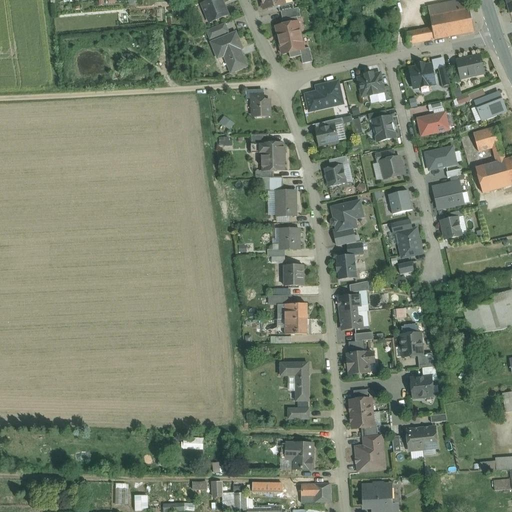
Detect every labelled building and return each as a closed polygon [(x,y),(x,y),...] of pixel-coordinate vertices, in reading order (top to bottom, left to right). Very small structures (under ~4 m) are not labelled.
[(213,0),(202,5),(210,23),(228,16),(221,0),(213,0)] [(262,0),(263,4),(266,3),(267,9),(278,7),(284,6),(284,5),(282,0),(262,0)] [(467,0),(463,0),(428,7),(432,29),(434,41),(474,33),(467,0)] [(292,3),(284,5),(284,6),(278,7),(279,13),(281,12),(294,9),(292,3)] [(294,9),(281,12),(283,21),(292,19),(293,19),(297,18),(300,18),(298,9),(294,9)] [(283,21),(281,21),(282,26),(276,28),(279,41),(301,36),(297,18),(293,19),(292,19),(283,21)] [(225,24),(207,32),(210,40),(228,32),(225,24)] [(432,29),(406,34),(408,46),(434,41),(432,29)] [(236,34),(211,43),(218,59),(224,56),(231,73),(247,67),(240,50),(242,49),(236,34)] [(301,36),(279,41),(282,55),(289,53),(304,50),(304,49),(301,36)] [(309,48),(304,49),(304,50),(289,53),(290,59),(301,56),(302,64),(312,62),(309,48)] [(480,57),(456,62),(460,77),(467,75),(471,78),(475,77),(476,75),(484,73),(480,57)] [(431,65),(410,69),(411,77),(409,80),(412,82),(413,86),(420,85),(420,88),(428,86),(428,83),(434,82),(431,65)] [(446,68),(438,70),(442,87),(450,86),(446,68)] [(380,75),(358,79),(362,95),(369,93),(369,97),(377,95),(377,94),(384,92),(383,88),(380,75)] [(338,85),(331,86),(329,85),(326,86),(324,88),(325,91),(317,92),(318,93),(321,108),(321,109),(333,106),(332,103),(342,101),(338,85)] [(389,87),(383,88),(384,92),(386,102),(392,101),(389,87)] [(470,101),(485,95),(483,90),(468,95),(470,101)] [(500,92),(474,102),(476,108),(481,121),(482,123),(507,113),(500,92)] [(318,93),(306,96),(309,111),(321,108),(318,93)] [(457,106),(470,101),(468,95),(455,100),(457,106)] [(264,96),(252,97),(254,118),(269,117),(268,101),(265,101),(264,99),(264,96)] [(443,109),(442,103),(428,106),(429,112),(443,109)] [(476,108),(471,110),(476,123),(481,121),(476,108)] [(372,121),(387,118),(386,111),(368,115),(369,122),(372,121)] [(449,130),(445,114),(418,120),(421,136),(449,130)] [(231,130),(236,123),(226,116),(221,122),(231,130)] [(387,118),(372,121),(374,126),(376,129),(377,134),(376,138),(377,142),(396,138),(395,133),(392,130),(391,126),(392,122),(391,117),(387,118)] [(342,119),(324,123),(326,129),(334,127),(335,127),(343,125),(342,119)] [(326,129),(316,131),(319,146),(329,143),(329,145),(337,144),(337,142),(338,141),(335,127),(334,127),(326,129)] [(496,128),(473,134),(478,152),(492,148),(496,163),(505,160),(501,146),(496,128)] [(269,135),(251,135),(251,145),(269,144),(269,135)] [(269,144),(251,145),(251,154),(260,154),(263,156),(263,171),(263,172),(273,171),(284,171),(284,162),(285,162),(285,153),(283,153),(283,144),(269,144)] [(456,165),(456,163),(454,153),(452,148),(425,154),(429,171),(456,165)] [(393,151),(376,155),(378,163),(380,162),(395,159),(393,151)] [(460,152),(454,153),(456,163),(462,162),(460,152)] [(346,157),(329,161),(331,169),(342,166),(348,165),(346,157)] [(395,159),(380,162),(384,180),(404,175),(400,158),(395,159)] [(496,163),(476,169),(483,194),(511,185),(505,160),(496,163)] [(331,169),(325,170),(329,188),(346,184),(342,166),(331,169)] [(461,175),(460,170),(446,173),(447,178),(461,175)] [(273,178),(269,178),(270,192),(276,192),(283,192),(283,178),(273,178)] [(433,188),(438,210),(463,204),(461,194),(458,183),(453,184),(433,188)] [(283,192),(276,192),(276,217),(296,217),(296,191),(283,192)] [(408,191),(388,196),(393,215),(412,211),(408,191)] [(467,193),(461,194),(463,204),(469,203),(467,193)] [(336,226),(337,230),(337,231),(337,232),(352,229),(356,228),(354,219),(363,217),(360,202),(332,208),(334,219),(332,222),(332,225),(336,226)] [(462,211),(450,214),(451,219),(457,218),(463,217),(462,211)] [(451,219),(441,222),(445,240),(461,236),(457,218),(451,219)] [(409,220),(392,224),(394,234),(397,234),(397,233),(411,230),(409,220)] [(355,243),(352,229),(337,232),(337,231),(334,232),(337,247),(347,245),(355,243)] [(411,230),(397,233),(397,234),(402,258),(422,254),(416,229),(411,230)] [(299,230),(280,230),(280,245),(280,250),(285,250),(300,250),(299,230)] [(355,243),(347,245),(348,256),(354,256),(364,255),(362,242),(355,243)] [(348,256),(336,257),(337,264),(336,265),(337,273),(338,273),(339,280),(357,279),(354,256),(348,256)] [(414,272),(412,262),(398,265),(400,275),(414,272)] [(303,286),(303,266),(284,266),(284,286),(303,286)] [(367,282),(350,286),(350,293),(368,291),(367,282)] [(511,290),(491,297),(493,302),(463,311),(465,315),(467,324),(471,336),(485,333),(502,330),(511,327),(511,290)] [(276,296),(270,296),(270,306),(278,306),(285,306),(285,305),(291,305),(291,296),(276,296)] [(359,297),(339,299),(340,315),(357,313),(356,307),(360,307),(359,297)] [(291,305),(285,305),(285,306),(278,306),(278,320),(286,320),(305,320),(305,314),(307,314),(307,305),(291,305)] [(357,313),(340,315),(341,323),(340,323),(341,327),(342,331),(363,328),(362,319),(357,319),(357,313)] [(305,325),(305,320),(286,320),(286,334),(285,334),(285,335),(307,335),(307,325),(305,325)] [(337,332),(337,341),(346,341),(345,332),(337,332)] [(373,333),(355,335),(355,342),(364,341),(373,340),(373,333)] [(421,334),(401,336),(403,358),(418,356),(423,355),(421,334)] [(355,342),(348,343),(350,355),(365,353),(364,341),(355,342)] [(350,355),(347,355),(348,358),(347,358),(347,359),(348,371),(348,372),(349,372),(349,375),(369,373),(368,363),(374,363),(373,353),(367,354),(367,353),(365,353),(350,355)] [(432,354),(423,355),(418,356),(419,369),(422,369),(435,368),(432,354)] [(308,364),(281,364),(281,376),(298,376),(298,391),(296,391),(296,402),(308,402),(308,375),(306,375),(306,365),(308,365),(308,364)] [(435,368),(422,369),(423,378),(431,377),(432,382),(438,381),(435,368)] [(423,378),(411,379),(413,399),(433,397),(432,382),(431,377),(423,378)] [(367,390),(353,392),(354,401),(368,399),(367,390)] [(511,392),(502,394),(505,413),(511,412),(511,392)] [(354,401),(350,401),(351,415),(372,413),(371,399),(368,399),(354,401)] [(308,410),(296,410),(296,419),(309,419),(308,410)] [(372,413),(351,415),(353,429),(361,428),(373,427),(372,413)] [(446,415),(430,416),(431,424),(447,422),(446,415)] [(373,427),(361,428),(362,438),(363,437),(378,436),(377,426),(373,427)] [(428,429),(428,428),(424,428),(424,429),(421,429),(423,450),(437,449),(435,428),(428,429)] [(418,430),(418,429),(414,429),(414,430),(407,431),(409,451),(423,450),(421,429),(418,430)] [(378,436),(363,437),(364,447),(382,445),(381,436),(378,436)] [(401,453),(399,437),(392,437),(394,453),(401,453)] [(186,449),(204,449),(203,441),(186,442),(186,449)] [(313,445),(287,444),(286,454),(294,454),(293,469),(293,470),(295,470),(312,470),(313,445)] [(364,447),(356,448),(358,472),(385,469),(382,445),(364,447)] [(511,458),(496,459),(496,463),(496,471),(496,472),(511,471),(511,470),(511,458)] [(496,463),(480,464),(480,472),(496,471),(496,463)] [(293,469),(280,468),(280,478),(295,478),(295,470),(293,470),(293,469)] [(511,486),(511,480),(494,481),(494,491),(511,490),(511,486)] [(194,481),(194,490),(209,490),(208,481),(194,481)] [(213,481),(213,498),(223,497),(224,511),(245,511),(245,493),(224,493),(224,481),(213,481)] [(115,483),(116,504),(129,504),(128,483),(115,483)] [(380,484),(376,484),(374,486),(375,486),(364,487),(365,508),(379,508),(388,507),(391,507),(390,486),(382,486),(382,485),(380,484)] [(299,500),(299,485),(253,485),(253,495),(284,495),(284,500),(299,500)] [(330,485),(314,485),(315,503),(331,503),(330,485)] [(151,510),(150,495),(136,495),(137,510),(151,510)] [(196,511),(195,503),(165,504),(165,511),(196,511)]
